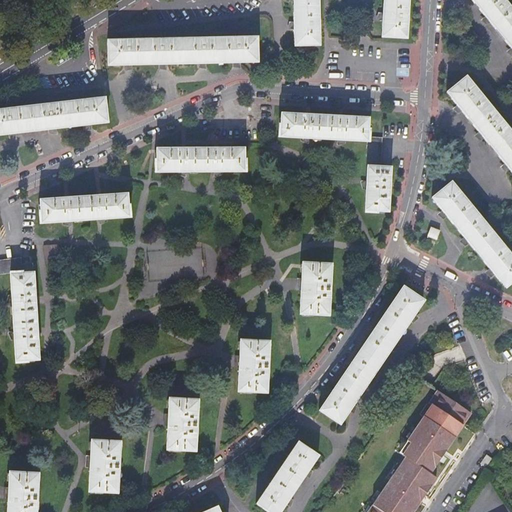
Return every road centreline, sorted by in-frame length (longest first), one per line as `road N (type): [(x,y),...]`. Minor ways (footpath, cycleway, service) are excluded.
road 1 (residential): [(0,192),(237,87),(424,96)]
road 2 (residential): [(391,252),(361,318),(295,405),(216,474),(142,511)]
road 3 (residential): [(391,252),(421,146),(424,96)]
road 4 (tertiary): [(121,0),(0,73)]
